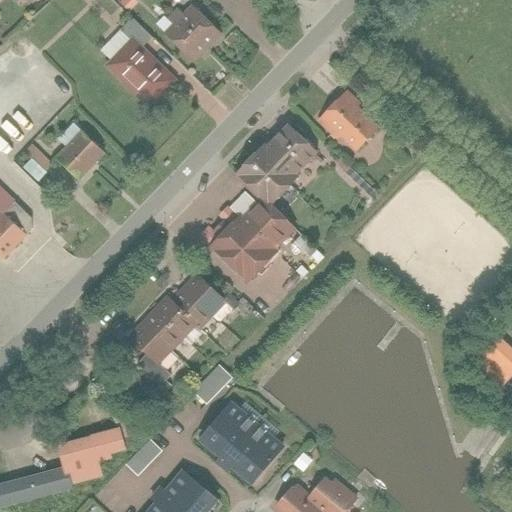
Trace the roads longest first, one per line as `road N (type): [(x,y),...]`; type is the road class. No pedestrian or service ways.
road 1 (residential): [(0,349),(309,20)]
road 2 (residential): [(511,211),(309,20)]
